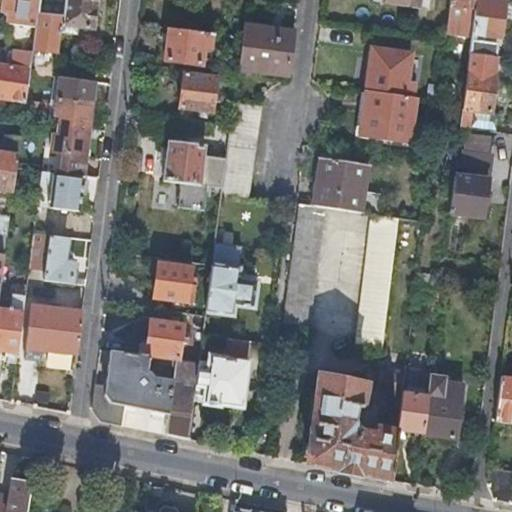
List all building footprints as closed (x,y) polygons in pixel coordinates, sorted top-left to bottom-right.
[(13,48),(31,51),(31,49),(36,13),(37,0),(1,0),(0,11),(7,12),(6,23),(16,24),(13,48)] [(37,0),(36,13),(60,16),(62,0),(37,0)] [(62,0),(60,16),(60,23),(91,27),(94,0),(62,0)] [(449,0),(446,31),(471,34),(475,0),(449,0)] [(497,0),(475,0),(471,34),(500,37),(504,1),(497,0)] [(36,13),(31,49),(56,52),(60,23),(60,16),(36,13)] [(293,30),(246,24),(244,37),(240,67),(287,73),(293,30)] [(211,33),(171,27),(166,59),(201,63),(201,66),(212,68),(218,65),(221,44),(210,43),(211,33)] [(500,37),(471,34),(469,52),(497,56),(500,37)] [(0,96),(24,100),(25,94),(31,51),(13,48),(1,47),(0,51),(0,59),(12,62),(11,66),(0,64),(0,96)] [(410,54),(370,48),(358,135),(408,142),(414,99),(412,99),(414,83),(406,82),(410,54)] [(497,56),(469,52),(467,71),(495,74),(497,56)] [(495,74),(467,71),(462,108),(490,111),(495,74)] [(216,76),(183,72),(179,107),(211,111),(213,100),(220,101),(220,95),(214,94),(216,76)] [(53,76),(51,90),(97,95),(99,81),(53,76)] [(58,114),(57,123),(88,126),(91,101),(56,96),(54,113),(58,114)] [(24,100),(21,122),(46,125),(47,121),(49,103),(24,100)] [(260,106),(234,102),(230,125),(224,171),(221,193),(248,196),(260,106)] [(230,125),(145,114),(143,131),(170,134),(172,128),(211,134),(211,137),(216,140),(212,169),(224,171),(230,125)] [(54,149),(51,170),(82,174),(88,126),(57,123),(56,131),(52,131),(49,148),(54,149)] [(463,148),(487,152),(489,134),(466,131),(463,148)] [(0,195),(11,197),(20,135),(10,133),(7,153),(0,152),(0,195)] [(169,141),(164,179),(201,184),(206,146),(169,141)] [(467,176),(453,174),(449,211),(482,215),(490,152),(487,152),(463,148),(461,163),(469,164),(467,176)] [(324,207),(360,212),(365,166),(317,160),(311,205),(324,207)] [(40,168),(37,188),(49,189),(47,204),(77,208),(81,177),(51,173),(51,170),(40,168)] [(324,207),(311,205),(298,203),(282,323),(307,327),(324,207)] [(0,213),(0,234),(6,235),(9,215),(0,213)] [(379,349),(396,217),(371,213),(354,344),(379,349)] [(32,230),(27,264),(43,266),(48,232),(32,230)] [(42,276),(85,282),(85,278),(75,276),(76,274),(71,273),(73,262),(62,260),(65,234),(48,232),(43,266),(42,276)] [(241,245),(214,241),(213,249),(211,263),(205,308),(232,312),(234,302),(251,305),(254,303),(256,282),(254,280),(237,278),(238,268),(241,245)] [(190,265),(157,261),(152,295),(186,300),(188,288),(193,289),(194,283),(188,282),(190,265)] [(440,283),(415,279),(412,297),(437,300),(440,283)] [(0,349),(15,352),(23,294),(11,292),(9,308),(0,306),(0,349)] [(437,300),(412,297),(411,309),(436,312),(437,300)] [(42,349),(76,353),(81,309),(30,303),(27,324),(45,326),(42,349)] [(175,357),(177,357),(179,340),(186,341),(186,335),(180,334),(181,322),(148,318),(144,353),(147,353),(175,357)] [(243,360),(246,340),(221,336),(219,355),(212,354),(209,355),(209,360),(198,358),(198,360),(193,394),(202,395),(202,400),(203,402),(216,405),(218,402),(239,405),(245,360),(243,360)] [(188,359),(198,360),(198,358),(200,347),(190,345),(188,359)] [(165,433),(187,438),(193,394),(198,360),(188,359),(177,357),(175,357),(172,378),(153,375),(149,369),(145,369),(147,353),(144,353),(109,348),(104,384),(94,382),(90,408),(98,419),(120,423),(123,404),(167,412),(165,433)] [(396,429),(403,374),(380,371),(378,388),(391,390),(388,415),(390,416),(388,428),(373,426),(373,431),(358,428),(353,420),(355,405),(360,406),(364,383),(318,375),(306,461),(389,478),(396,429)] [(414,374),(403,372),(403,374),(396,429),(420,432),(425,395),(411,393),(414,374)] [(428,374),(425,395),(420,432),(455,437),(462,383),(446,381),(447,376),(428,374)] [(511,384),(500,383),(495,421),(511,422),(511,384)] [(489,469),(485,497),(509,502),(511,480),(511,476),(511,472),(489,469)] [(0,511),(26,511),(32,481),(12,478),(10,491),(9,499),(0,497),(0,511)] [(10,491),(0,489),(0,497),(9,499),(10,491)]
